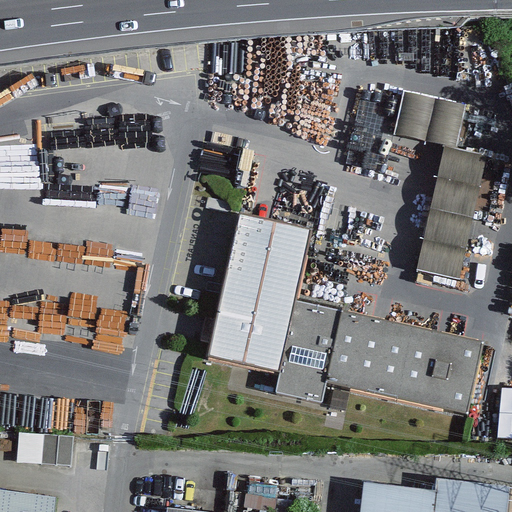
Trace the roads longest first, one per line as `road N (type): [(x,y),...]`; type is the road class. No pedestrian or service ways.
road 1 (unknown): [(492,456),(121,474),(188,185),(189,124),(180,101),(287,141),(385,207)]
road 2 (motorway): [(0,24),(200,0)]
